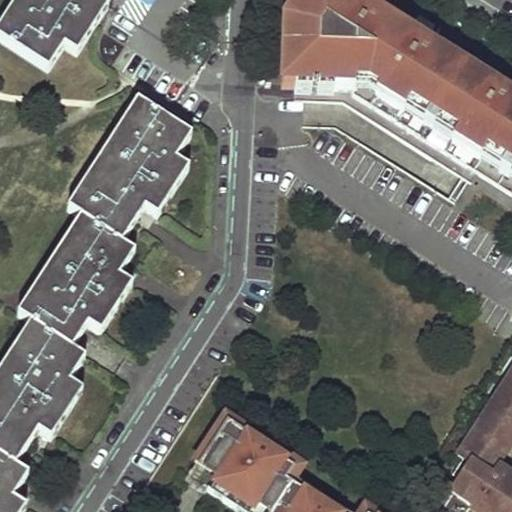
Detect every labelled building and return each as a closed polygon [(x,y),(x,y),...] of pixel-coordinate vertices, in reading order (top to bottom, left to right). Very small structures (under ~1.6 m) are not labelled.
[(15,0),(0,22),(0,37),(48,70),(63,47),(75,54),(107,6),(99,0),(15,0)] [(317,0),(299,28),(289,21),(288,23),(284,90),(356,94),(356,99),(469,185),(511,204),(511,112),(487,97),(437,64),(411,48),(386,31),(361,15),(337,0),(317,0)] [(302,0),(289,21),(299,28),(317,0),(302,0)] [(352,0),(337,0),(361,15),(365,8),(352,0)] [(391,24),(386,31),(411,48),(416,41),(391,24)] [(441,57),(437,64),(487,97),(492,89),(441,57)] [(188,140),(136,105),(67,210),(78,219),(25,300),(15,314),(28,324),(0,365),(0,511),(17,511),(22,506),(11,498),(25,474),(13,465),(36,430),(48,438),(81,390),(67,381),(91,344),(130,285),(118,276),(132,253),(120,244),(143,210),(155,217),(187,170),(175,161),(188,140)] [(511,367),(459,452),(472,460),(454,489),(490,511),(511,511),(511,477),(504,472),(500,478),(494,474),(500,465),(495,463),(511,435),(511,367)] [(263,435),(225,410),(194,457),(217,473),(209,485),(247,511),(256,498),(271,508),(268,511),(379,511),(363,501),(355,511),(353,511),(330,497),(329,498),(319,492),(320,490),(295,474),(303,462),(273,441),(271,443),(262,437),(263,435)] [(217,473),(194,457),(185,470),(209,485),(217,473)] [(256,498),(247,511),(249,511),(268,511),(271,508),(256,498)]
